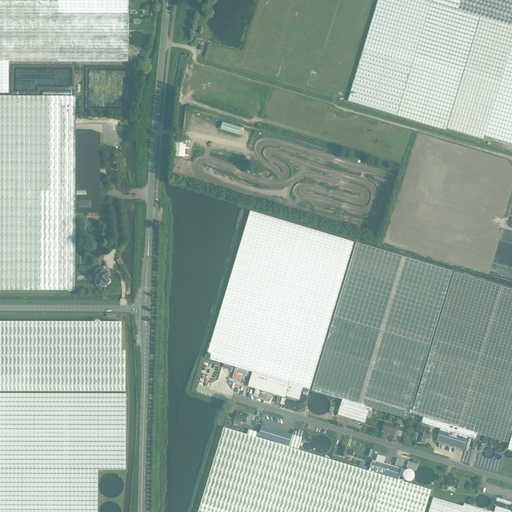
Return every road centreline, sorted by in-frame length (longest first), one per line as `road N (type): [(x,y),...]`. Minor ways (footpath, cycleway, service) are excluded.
road 1 (unclassified): [(511,481),(233,398)]
road 2 (tertiary): [(148,252),(165,17)]
road 3 (tertiary): [(140,511),(145,307)]
road 4 (track): [(336,106),(511,158)]
road 5 (unclassified): [(0,307),(145,307)]
